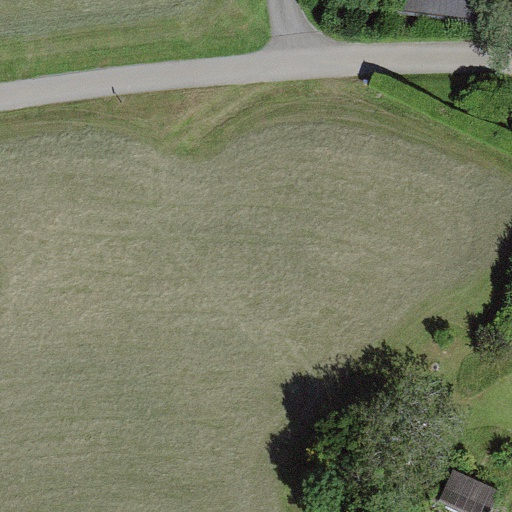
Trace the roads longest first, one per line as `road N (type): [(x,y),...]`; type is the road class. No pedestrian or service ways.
road 1 (track): [(0,100),(294,63)]
road 2 (residential): [(511,61),(294,63)]
